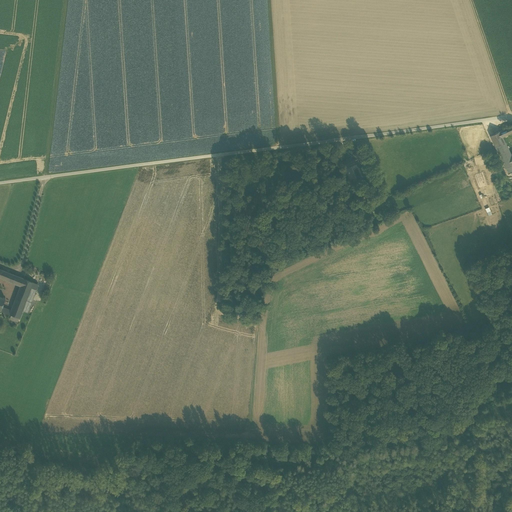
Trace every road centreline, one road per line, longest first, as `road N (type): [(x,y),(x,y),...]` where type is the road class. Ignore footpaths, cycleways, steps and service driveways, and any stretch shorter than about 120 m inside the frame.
road 1 (unclassified): [(511,116),(0,183)]
road 2 (track): [(62,0),(39,178)]
road 3 (track): [(265,0),(273,148)]
road 4 (track): [(469,0),(511,116)]
